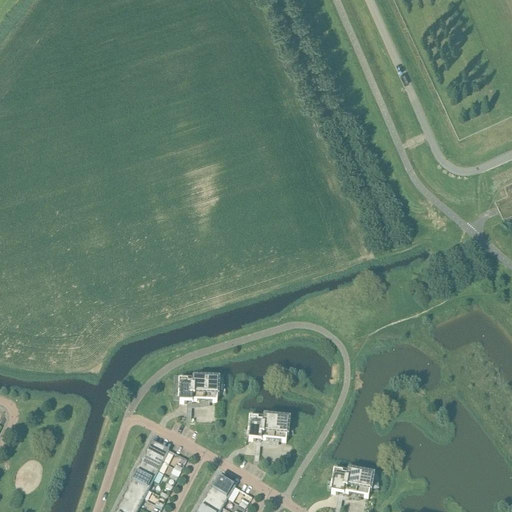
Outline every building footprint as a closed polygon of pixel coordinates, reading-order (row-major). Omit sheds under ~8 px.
[(178,398),(180,398),(179,406),(192,406),(192,404),(216,405),(217,397),(219,398),(219,382),(193,381),(192,385),(187,385),(187,383),(178,383),(178,398)] [(247,436),(249,436),(248,444),(261,445),(261,443),(285,445),(286,438),(288,438),(290,422),(263,420),(263,424),(257,423),(257,421),(249,421),(247,436)] [(162,465),(169,453),(151,443),(145,456),(162,465)] [(145,456),(140,465),(158,474),(162,465),(145,456)] [(140,465),(135,474),(153,483),(158,486),(163,476),(158,474),(140,465)] [(135,474),(131,483),(148,492),(153,483),(135,474)] [(348,474),(347,478),(342,477),(342,475),(333,474),(330,489),(332,489),(331,496),(343,499),(343,497),(367,501),(369,494),(371,494),(374,479),(348,474)] [(217,479),(210,491),(228,501),(235,489),(217,479)] [(148,492),(131,483),(126,492),(144,501),(148,492)] [(210,491),(205,499),(222,510),(228,501),(210,491)] [(126,492),(121,501),(139,510),(144,501),(126,492)] [(205,499),(200,508),(206,511),(221,511),(222,510),(205,499)] [(138,511),(139,510),(121,501),(117,510),(120,511),(138,511)] [(241,503),(238,507),(245,511),(247,507),(241,503)]
